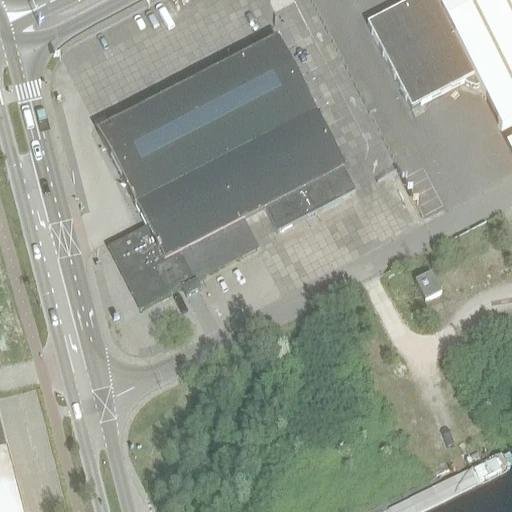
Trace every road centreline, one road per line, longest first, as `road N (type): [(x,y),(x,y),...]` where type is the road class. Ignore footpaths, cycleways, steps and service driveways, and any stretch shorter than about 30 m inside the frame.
road 1 (unclassified): [(99,402),(428,232)]
road 2 (tertiary): [(87,356),(12,53)]
road 3 (tertiary): [(0,117),(62,365)]
road 4 (tertiary): [(12,53),(122,0)]
